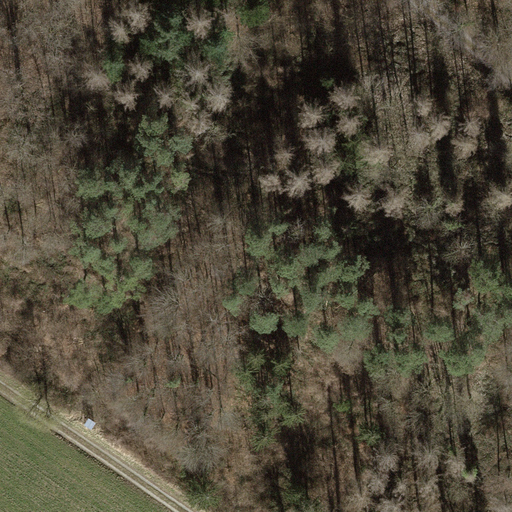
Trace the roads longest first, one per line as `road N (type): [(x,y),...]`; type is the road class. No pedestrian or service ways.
road 1 (track): [(0,384),(184,511)]
road 2 (track): [(419,0),(511,76)]
